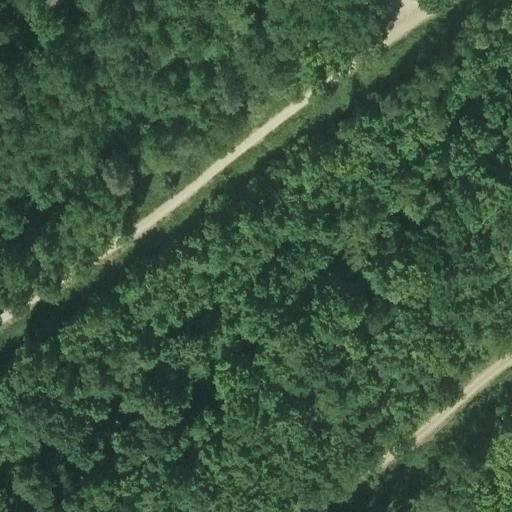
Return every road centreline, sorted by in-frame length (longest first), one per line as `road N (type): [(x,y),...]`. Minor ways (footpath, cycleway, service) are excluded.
road 1 (track): [(400,25),(99,261),(0,325)]
road 2 (track): [(301,511),(396,444),(511,343)]
